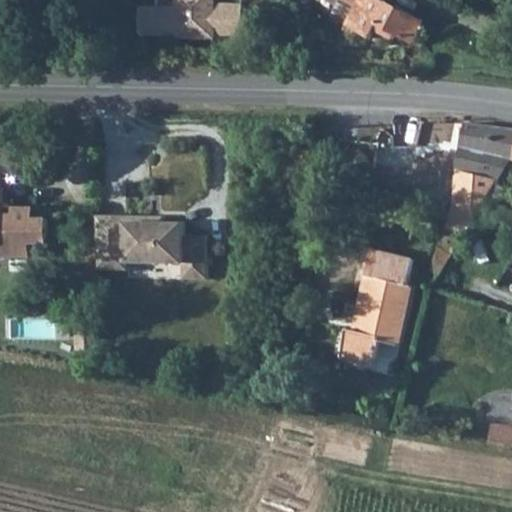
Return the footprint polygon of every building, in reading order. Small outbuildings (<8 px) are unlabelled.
[(160,0),(160,3),(145,3),(144,31),(180,31),(180,34),(218,35),(218,32),(248,32),(248,2),(220,1),(219,0),(160,0)] [(416,38),(428,18),(394,0),(364,0),(363,3),(354,26),(374,36),(379,27),(398,37),(402,31),(416,38)] [(349,24),(354,26),(363,3),(361,2),(349,24)] [(462,167),(458,200),(480,205),(491,213),(499,201),(511,183),(511,127),(477,122),(462,167)] [(6,183),(0,182),(0,237),(3,238),(3,250),(31,251),(32,237),(49,237),(50,214),(32,214),(33,203),(18,203),(18,210),(5,209),(6,183)] [(511,183),(499,201),(508,206),(511,199),(511,183)] [(491,213),(480,205),(465,207),(447,249),(459,258),(491,213)] [(103,212),(102,265),(134,266),(135,259),(186,260),(186,275),(211,276),(212,229),(192,229),(192,215),(103,212)] [(375,254),(370,275),(373,276),(380,250),(377,249),(375,254)] [(362,331),(403,342),(417,286),(411,285),(417,260),(380,250),(373,276),(376,277),(362,331)] [(99,319),(77,318),(77,353),(98,353),(99,319)] [(384,342),(401,346),(403,342),(362,331),(352,330),(347,352),(379,361),(384,342)] [(511,429),(500,428),(496,444),(511,445),(511,429)]
